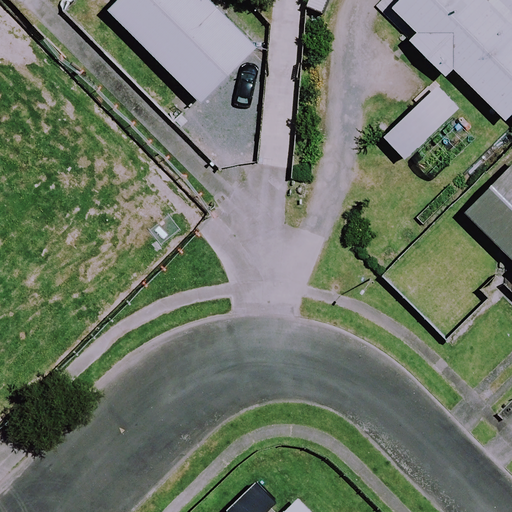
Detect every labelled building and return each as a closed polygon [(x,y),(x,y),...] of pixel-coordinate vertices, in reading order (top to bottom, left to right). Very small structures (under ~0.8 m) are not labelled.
[(255,50),(205,0),(121,0),(109,13),(201,105),(255,50)] [(511,0),(401,0),(390,11),(413,35),(407,41),(443,78),(453,69),(504,122),(511,114),(511,0)] [(33,42),(0,6),(0,62),(5,67),(33,42)] [(68,133),(82,125),(49,67),(0,95),(0,184),(41,256),(115,214),(68,133)] [(511,160),(509,158),(459,208),(511,260),(511,160)] [(309,511),(299,501),(286,511),(309,511)]
